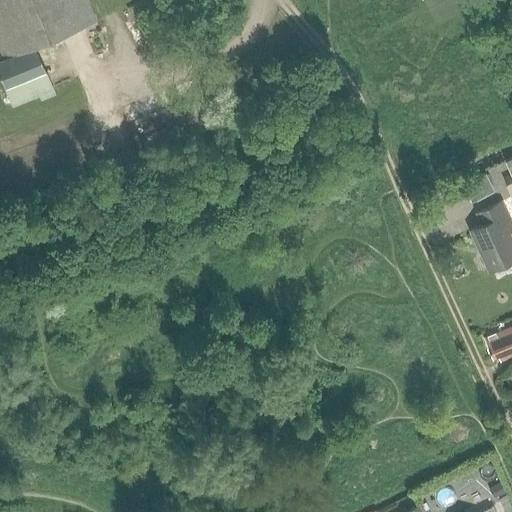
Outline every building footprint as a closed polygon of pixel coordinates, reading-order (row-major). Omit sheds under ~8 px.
[(0,0),(0,46),(5,58),(0,60),(0,76),(12,107),(39,97),(40,101),(55,95),(36,47),(99,21),(90,0),(0,0)] [(379,72),(470,38),(460,12),(447,17),(444,7),(412,19),(417,32),(371,49),(379,72)] [(473,201),(490,193),(483,177),(461,186),(468,202),(472,200),(473,201)] [(489,268),(511,258),(511,234),(509,228),(511,226),(511,220),(502,199),(478,210),(483,222),(471,228),(489,268)] [(511,325),(483,338),(492,357),(497,355),(499,361),(511,355),(511,325)] [(501,482),(490,487),(495,497),(505,492),(501,482)] [(511,511),(511,506),(506,494),(498,498),(505,511),(511,511)]
